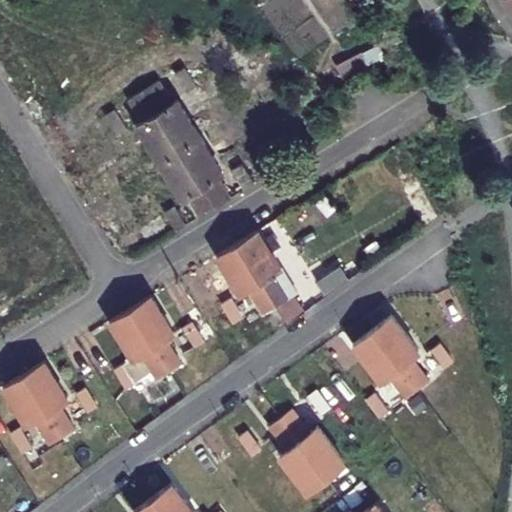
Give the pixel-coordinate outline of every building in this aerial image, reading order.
[(75,14),(33,39),(61,85),(103,60),(75,14)] [(170,101),(156,79),(141,88),(179,148),(198,136),(174,98),(170,101)] [(133,123),(157,161),(179,148),(141,88),(126,98),(139,120),(133,123)] [(352,128),(386,114),(375,88),(341,102),(352,128)] [(124,127),(113,110),(104,115),(115,132),(124,127)] [(222,174),(198,136),(179,148),(215,205),(230,196),(218,176),(222,174)] [(187,194),(200,215),(215,205),(179,148),(157,161),(181,199),(187,194)] [(243,189),(252,182),(241,164),(231,170),(243,189)] [(177,229),(186,224),(174,205),(165,211),(177,229)] [(258,229),(237,242),(275,304),(285,320),(286,322),(302,312),(292,294),(296,292),(271,251),(279,245),(273,234),(264,240),(258,229)] [(261,313),(275,304),(237,242),(215,255),(238,292),(245,288),(261,313)] [(311,273),(299,255),(289,261),(301,279),(311,273)] [(28,289),(9,299),(0,283),(0,332),(41,311),(28,289)] [(151,294),(129,308),(162,361),(168,369),(182,360),(167,336),(174,332),(151,294)] [(242,316),(230,297),(221,303),(232,322),(242,316)] [(162,361),(129,308),(108,321),(131,359),(138,354),(153,378),(168,369),(162,361)] [(391,314),(371,329),(415,386),(429,376),(412,351),(416,348),(391,314)] [(203,340),(192,320),(182,326),(194,345),(203,340)] [(400,397),(415,386),(371,329),(352,344),(376,379),(382,374),(400,397)] [(355,358),(336,335),(322,344),(342,368),(355,358)] [(456,356),(443,338),(434,343),(447,363),(456,356)] [(67,397),(43,360),(22,373),(60,434),(75,425),(61,400),(67,397)] [(135,381),(124,362),(114,368),(125,387),(135,381)] [(45,444),(60,434),(22,373),(2,385),(25,422),(30,420),(45,444)] [(97,405),(84,385),(75,391),(87,410),(97,405)] [(387,406),(375,389),(367,394),(380,413),(387,406)] [(290,402),(278,412),(323,471),(343,456),(317,423),(310,428),(290,402)] [(302,486),(323,471),(278,412),(264,423),(283,447),(276,453),(302,486)] [(28,446),(16,428),(7,434),(18,452),(28,446)] [(258,445),(244,428),(236,434),(249,452),(258,445)] [(198,511),(172,478),(152,493),(166,511),(198,511)] [(437,511),(441,511),(451,504),(434,482),(421,492),(437,511)] [(166,511),(152,493),(132,508),(134,511),(166,511)] [(231,511),(224,502),(214,508),(216,511),(231,511)]
